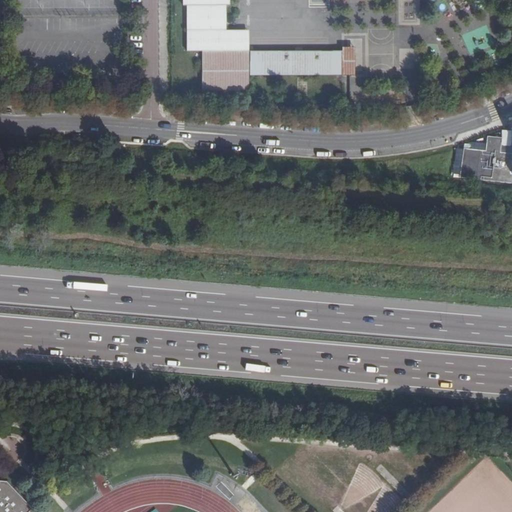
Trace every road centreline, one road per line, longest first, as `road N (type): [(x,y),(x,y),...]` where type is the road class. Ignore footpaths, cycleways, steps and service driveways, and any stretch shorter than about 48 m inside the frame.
road 1 (motorway): [(0,333),(511,377)]
road 2 (motorway): [(511,331),(0,288)]
road 3 (residential): [(151,129),(341,142),(417,135),(511,105)]
road 4 (residential): [(0,123),(151,129)]
road 5 (residential): [(151,0),(151,129)]
